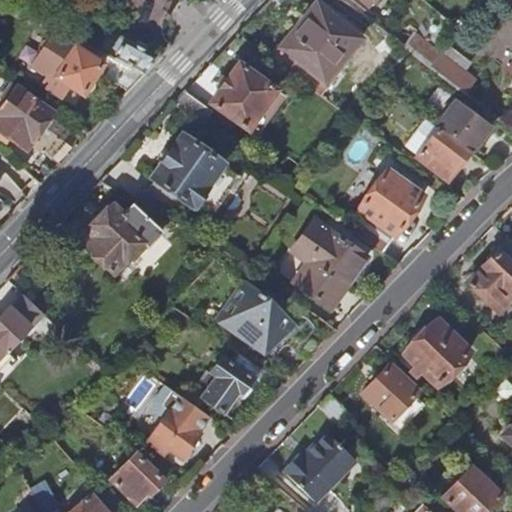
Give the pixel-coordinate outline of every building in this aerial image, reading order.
[(287,51),(315,74),(326,83),(363,39),(318,2),(281,46),(287,51)] [(70,88),(83,96),(102,65),(77,48),(83,40),(59,26),(34,66),(50,76),(42,89),(62,101),(70,88)] [(419,32),(408,45),(414,50),(432,64),(445,51),(419,32)] [(125,39),(114,57),(144,74),(158,59),(125,39)] [(307,84),(315,74),(287,51),(278,63),(307,84)] [(446,52),(445,51),(432,64),(455,82),(465,68),(446,52)] [(211,96),(250,124),(278,84),(240,56),(211,96)] [(104,74),(127,92),(144,74),(114,57),(104,74)] [(477,78),(465,68),(455,82),(467,91),(477,78)] [(51,116),(17,89),(12,86),(0,101),(5,105),(0,111),(0,132),(24,150),(32,141),(59,166),(74,150),(45,124),(51,116)] [(213,108),(186,88),(177,97),(174,100),(204,121),(213,108)] [(458,102),(438,128),(440,130),(469,152),(489,127),(458,102)] [(423,125),(435,135),(440,130),(438,128),(427,120),(423,125)] [(440,130),(435,135),(419,158),(449,180),(469,152),(440,130)] [(155,179),(144,192),(168,210),(180,197),(194,206),(223,164),(182,135),(153,177),(155,179)] [(370,219),(358,235),(383,253),(425,197),(389,170),(360,210),(370,219)] [(155,224),(166,212),(168,210),(144,192),(132,204),(131,203),(122,212),(114,205),(79,241),(114,272),(143,242),(148,246),(163,231),(155,224)] [(294,283),(331,309),(346,287),(338,281),(359,251),(313,219),(292,250),(308,263),(294,283)] [(511,244),(510,243),(500,252),(498,252),(467,283),(492,309),(508,293),(511,295),(511,244)] [(215,321),(266,356),(299,323),(243,276),(215,321)] [(29,325),(41,312),(24,296),(12,308),(29,325)] [(0,345),(5,351),(29,325),(12,308),(9,305),(0,314),(0,345)] [(405,356),(437,386),(471,352),(440,321),(430,330),(426,327),(411,342),(414,346),(405,356)] [(201,397),(224,414),(238,396),(242,397),(255,380),(224,356),(211,374),(215,377),(201,397)] [(361,393),(392,422),(401,430),(424,405),(415,397),(419,393),(390,365),(361,393)] [(197,433),(209,418),(165,385),(153,401),(156,411),(164,417),(147,440),(163,452),(167,446),(182,457),(199,434),(197,433)] [(350,415),(330,394),(318,407),(339,426),(350,415)] [(511,427),(503,436),(511,444),(511,427)] [(280,473),(314,504),(352,460),(323,433),(300,458),(297,455),(280,473)] [(0,456),(0,474),(16,463),(10,450),(0,456)] [(112,481),(137,505),(147,494),(149,496),(163,482),(137,455),(112,481)] [(446,497),(460,511),(485,511),(502,495),(473,468),(446,497)] [(408,476),(402,481),(414,493),(420,487),(408,476)] [(46,484),(32,491),(42,511),(53,511),(59,509),(46,484)] [(73,511),(104,511),(91,496),(73,511)]
